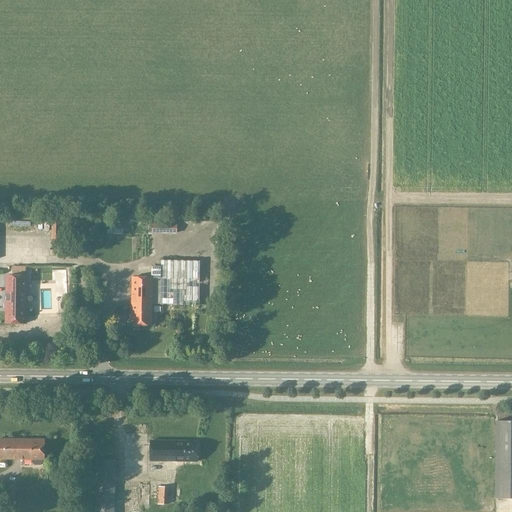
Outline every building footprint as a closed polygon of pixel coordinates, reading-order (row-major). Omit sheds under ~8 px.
[(63,246),(63,221),(52,221),(51,246),(63,246)] [(152,222),(151,233),(176,233),(177,223),(152,222)] [(199,235),(194,244),(202,249),(207,239),(199,235)] [(199,305),(199,261),(160,261),(160,267),(151,267),(151,278),(132,278),(131,325),(151,325),(152,304),(160,304),(160,305),(199,305)] [(26,323),(26,276),(6,276),(6,323),(26,323)] [(511,420),(496,421),(495,498),(511,498),(511,420)] [(42,460),(44,460),(44,440),(0,439),(0,459),(32,460),(32,463),(34,465),(40,465),(42,463),(42,460)] [(150,461),(197,462),(197,442),(150,441),(150,461)] [(113,511),(114,461),(96,460),(94,511),(113,511)] [(16,496),(17,485),(6,485),(6,503),(16,503),(16,496)] [(168,505),(169,487),(158,487),(157,504),(168,505)]
